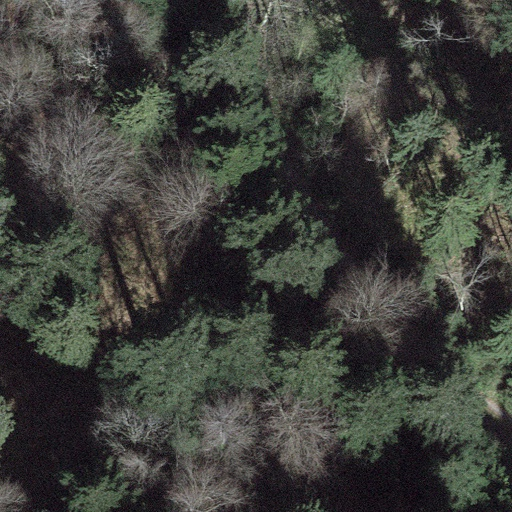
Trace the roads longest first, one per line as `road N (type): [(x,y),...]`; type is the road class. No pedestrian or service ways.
road 1 (track): [(511,417),(321,232),(158,0)]
road 2 (track): [(303,0),(511,101)]
